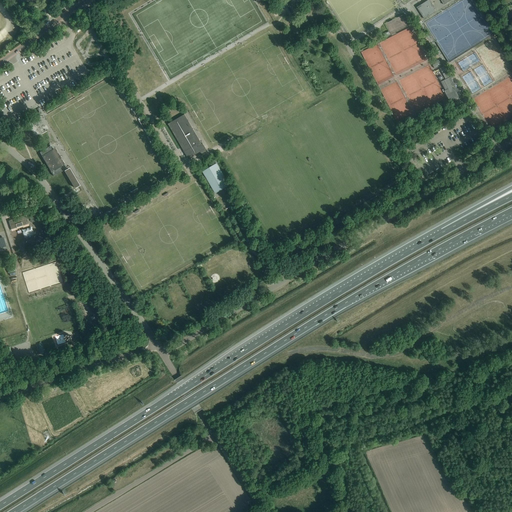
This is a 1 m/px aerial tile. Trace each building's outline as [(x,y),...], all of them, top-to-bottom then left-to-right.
[(421,6),(417,8),(424,19),(435,12),(434,9),(435,9),(429,0),(428,0),(420,5),(421,6)] [(438,60),(437,60),(434,62),(435,64),(433,65),(435,68),(442,65),(440,61),(439,61),(438,60)] [(440,68),(446,79),(451,76),(450,74),(449,75),(444,66),(440,68)] [(448,89),(444,91),(448,99),(450,98),(452,100),(458,97),(456,92),(459,90),(458,88),(457,89),(451,76),(446,79),(444,80),(448,89)] [(184,151),(188,159),(200,152),(202,154),(207,151),(202,143),(201,143),(184,114),(168,124),(182,147),(189,143),(191,147),(184,151)] [(43,148),(38,150),(54,176),(62,171),(60,167),(62,166),(52,150),(50,151),(48,147),(44,149),(43,148)] [(202,171),(215,193),(229,185),(217,163),(202,171)] [(75,188),(80,185),(70,167),(64,170),(75,188)] [(25,215),(8,220),(11,229),(16,227),(16,225),(22,223),(22,225),(28,223),(25,215)]
